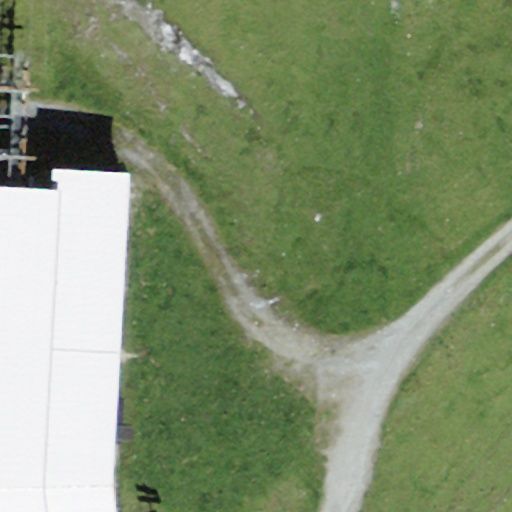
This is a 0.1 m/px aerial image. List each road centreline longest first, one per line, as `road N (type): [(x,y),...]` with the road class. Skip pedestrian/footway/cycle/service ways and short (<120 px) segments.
road 1 (track): [(426,317),(382,358),(302,351),(244,313),(193,220),(104,130),(48,118),(0,125)]
road 2 (track): [(511,232),(426,317),(386,392),(343,511)]
